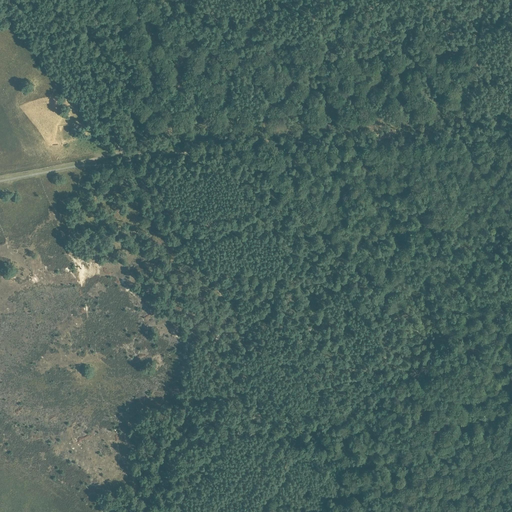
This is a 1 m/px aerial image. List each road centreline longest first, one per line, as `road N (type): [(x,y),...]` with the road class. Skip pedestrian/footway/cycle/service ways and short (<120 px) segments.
road 1 (track): [(142,511),(229,304),(167,204),(14,0)]
road 2 (track): [(0,177),(150,151),(511,138)]
road 3 (track): [(511,226),(451,274),(406,283),(393,294),(480,418),(511,484)]
road 4 (track): [(485,0),(463,131),(511,220)]
road 5 (track): [(318,511),(511,401)]
